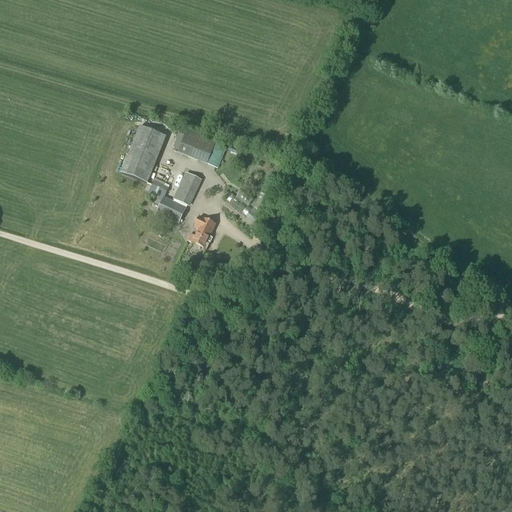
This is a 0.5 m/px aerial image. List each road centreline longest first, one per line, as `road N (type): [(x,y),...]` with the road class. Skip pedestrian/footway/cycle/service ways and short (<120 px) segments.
road 1 (track): [(511,320),(282,151),(0,67)]
road 2 (track): [(0,235),(276,317),(363,292),(450,321),(511,323)]
road 3 (track): [(207,206),(228,232),(260,251),(363,292)]
